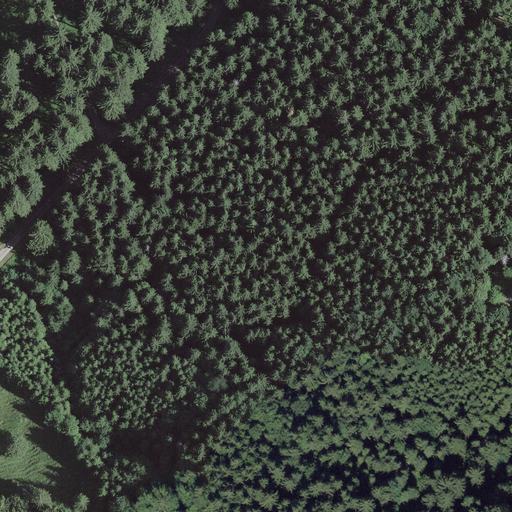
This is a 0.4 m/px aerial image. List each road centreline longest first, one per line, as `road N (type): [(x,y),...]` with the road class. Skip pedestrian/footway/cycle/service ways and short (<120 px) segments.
road 1 (unclassified): [(0,257),(195,45),(222,0)]
road 2 (track): [(312,268),(401,123),(491,0)]
road 3 (track): [(108,140),(46,0)]
